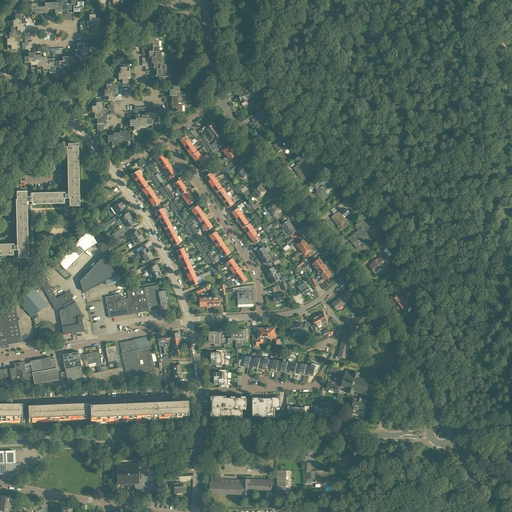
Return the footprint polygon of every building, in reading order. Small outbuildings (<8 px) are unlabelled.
[(57,0),(57,3),(57,7),(61,6),(61,11),(67,10),(67,4),(63,4),(63,0),(57,0)] [(70,0),(71,4),(67,4),(67,10),(73,10),(73,6),(77,6),(77,2),(76,0),(70,0)] [(83,2),(77,2),(77,6),(73,6),(73,10),(73,12),(80,12),(79,8),(83,8),(83,2)] [(41,13),(41,7),(37,7),(37,3),(31,4),(31,10),(35,10),(35,14),(41,13)] [(45,7),(41,7),(41,13),(47,13),(47,9),(51,9),(51,3),(45,3),(45,7)] [(57,3),(51,3),(51,9),(55,9),(55,13),(61,13),(61,11),(61,6),(57,7),(57,3)] [(15,14),(15,20),(19,20),(19,24),(23,24),(25,24),(25,18),(21,18),(21,14),(15,14)] [(89,15),(89,21),(93,21),(93,25),(97,25),(99,25),(99,18),(95,18),(95,15),(89,15)] [(13,20),(13,26),(13,27),(17,26),(17,30),(21,30),(23,30),(23,24),(19,24),(19,20),(15,20),(13,20)] [(97,31),(97,25),(93,25),(93,21),(89,21),(87,21),(87,27),(88,27),(88,31),(91,31),(97,31)] [(11,27),(11,33),(15,33),(15,37),(19,37),(21,37),(21,30),(17,30),(17,26),(13,27),(13,26),(11,27)] [(9,33),(9,39),(13,39),(13,43),(17,43),(19,43),(19,37),(15,37),(15,33),(11,33),(9,33)] [(152,43),(152,47),(159,47),(158,40),(155,41),(155,37),(148,37),(148,44),(152,43)] [(9,39),(7,39),(7,50),(11,50),(11,49),(17,49),(17,43),(13,43),(13,39),(9,39)] [(77,44),(77,50),(81,50),(82,54),(86,54),(88,54),(88,48),(87,48),(84,48),(84,44),(77,44)] [(149,57),(151,57),(155,57),(155,53),(159,53),(159,47),(152,47),(152,51),(148,51),(149,57)] [(77,50),(75,50),(75,57),(77,57),(77,60),(86,60),(86,54),(82,54),(81,50),(77,50)] [(24,64),(30,63),(31,63),(30,59),(34,59),(34,55),(34,53),(28,53),(28,57),(24,57),(24,64)] [(151,63),(153,63),(157,63),(157,59),(163,59),(163,53),(159,53),(155,53),(155,57),(151,57),(151,63)] [(30,66),(37,65),(37,61),(41,61),(41,57),(41,55),(34,55),(34,59),(30,59),(31,63),(30,63),(30,66)] [(37,68),(43,67),(43,63),(47,63),(47,59),(47,57),(41,57),(41,61),(37,61),(37,65),(37,68)] [(63,61),(59,61),(59,68),(70,67),(70,63),(69,63),(69,57),(62,57),(63,61)] [(43,70),(49,70),(49,65),(53,65),(53,61),(53,59),(47,59),(47,63),(43,63),(43,67),(43,70)] [(154,69),(156,69),(160,69),(160,65),(164,65),(163,59),(157,59),(157,63),(153,63),(154,69)] [(49,70),(49,72),(55,71),(55,68),(59,68),(59,61),(53,61),(53,65),(49,65),(49,70)] [(156,75),(158,75),(162,75),(162,71),(166,71),(166,65),(164,65),(160,65),(160,69),(156,69),(156,75)] [(120,67),(120,73),(124,73),(124,77),(128,77),(131,77),(130,71),(129,71),(129,67),(120,67)] [(158,75),(158,81),(165,81),(165,77),(169,77),(168,71),(166,71),(162,71),(162,75),(158,75)] [(120,73),(118,73),(118,80),(122,80),(122,83),(129,83),(128,77),(124,77),(124,73),(120,73)] [(106,84),(106,90),(110,90),(110,94),(114,94),(116,94),(116,88),(112,88),(112,84),(106,84)] [(169,96),(171,96),(175,96),(175,92),(179,92),(179,91),(179,85),(173,86),(170,86),(170,89),(169,90),(169,96)] [(255,96),(253,93),(256,92),(255,88),(247,90),(247,89),(245,90),(245,91),(238,93),(242,103),(243,106),(248,104),(247,101),(247,99),(255,96)] [(104,97),(105,97),(106,100),(114,100),(114,94),(110,94),(110,90),(106,90),(104,90),(104,97)] [(171,96),(172,102),(181,102),(181,98),(182,98),(182,91),(179,91),(179,92),(175,92),(175,96),(171,96)] [(92,113),(94,113),(94,112),(98,112),(98,108),(102,108),(102,102),(95,102),(96,106),(92,106),(92,113)] [(181,102),(172,102),(172,108),(176,108),(176,112),(182,112),(182,105),(181,105),(181,102)] [(94,119),(96,119),(101,118),(100,114),(104,114),(104,108),(102,108),(98,108),(98,112),(94,112),(94,113),(94,119)] [(258,113),(259,116),(252,120),(257,128),(271,120),(265,109),(258,113)] [(147,113),(147,115),(148,115),(148,119),(152,119),(152,123),(158,123),(158,116),(154,116),(154,113),(147,113)] [(96,119),(97,128),(103,128),(103,121),(107,121),(107,114),(104,114),(100,114),(101,118),(96,119)] [(141,115),(141,117),(142,117),(142,121),(146,121),(146,125),(152,125),(152,123),(152,119),(148,119),(148,115),(147,115),(141,115)] [(135,118),(135,120),(136,120),(136,124),(140,124),(140,128),(146,127),(146,125),(146,121),(142,121),(142,117),(141,117),(135,118)] [(136,120),(135,120),(129,120),(130,126),(133,126),(134,130),(140,130),(140,128),(140,124),(136,124),(136,120)] [(206,128),(208,131),(215,125),(212,120),(204,126),(201,129),(202,131),(206,128)] [(208,131),(211,136),(218,130),(216,128),(217,127),(215,125),(208,131)] [(119,131),(119,133),(120,133),(120,137),(124,137),(124,141),(130,141),(130,134),(126,134),(126,130),(119,131)] [(211,136),(216,141),(209,147),(212,151),(217,147),(224,141),(222,138),(222,139),(220,137),(222,135),(218,130),(211,136)] [(279,135),(282,139),(279,142),(278,141),(273,145),(279,152),(284,148),(285,150),(292,145),(288,140),(290,139),(284,131),(279,135)] [(113,133),(113,135),(114,139),(118,139),(118,143),(124,143),(124,141),(124,137),(120,137),(120,133),(119,133),(113,133)] [(113,135),(107,135),(108,142),(111,142),(112,146),(118,145),(118,143),(118,139),(114,139),(113,135)] [(181,140),(184,145),(192,140),(190,138),(189,139),(187,136),(184,138),(183,136),(179,138),(181,140)] [(184,145),(188,151),(194,146),(192,143),(193,142),(192,140),(184,145)] [(68,144),(69,195),(69,198),(69,206),(79,206),(78,147),(78,144),(68,144)] [(223,151),(227,155),(233,150),(230,145),(226,148),(225,147),(220,150),(222,152),(223,151)] [(191,156),(192,156),(197,152),(194,146),(188,151),(191,156)] [(233,150),(227,155),(230,160),(237,155),(233,150)] [(192,156),(196,161),(202,157),(198,151),(197,152),(192,156)] [(302,162),(294,168),(301,177),(305,174),(307,177),(313,172),(306,163),(313,158),(306,153),(299,159),(302,162)] [(156,158),(159,163),(165,159),(162,154),(156,158)] [(196,161),(199,166),(205,162),(202,157),(196,161)] [(159,163),(163,168),(169,164),(165,159),(159,163)] [(205,162),(199,166),(203,171),(209,167),(205,162)] [(230,169),(227,171),(228,173),(231,171),(231,172),(236,168),(238,170),(242,174),(248,169),(245,164),(240,168),(239,166),(237,163),(234,166),(230,169)] [(163,168),(166,174),(173,169),(169,164),(163,168)] [(173,169),(166,174),(170,179),(176,175),(173,169)] [(248,169),(242,174),(245,179),(252,174),(248,169)] [(131,175),(135,180),(141,176),(138,171),(131,175)] [(206,177),(209,182),(215,178),(212,173),(206,177)] [(135,180),(138,185),(145,181),(141,176),(135,180)] [(209,182),(213,187),(219,183),(215,178),(209,182)] [(318,191),(315,193),(317,195),(318,194),(322,199),(327,195),(324,191),(326,189),(325,188),(328,186),(330,189),(332,186),(333,188),(336,185),(336,184),(333,180),(331,181),(329,179),(325,182),(324,181),(321,183),(320,181),(313,186),(318,191)] [(173,184),(177,189),(183,185),(180,180),(173,184)] [(142,191),(143,190),(148,187),(145,181),(138,185),(142,191)] [(217,193),(217,192),(223,189),(223,188),(219,183),(213,187),(217,193)] [(252,193),(254,195),(263,188),(259,183),(256,186),(254,183),(251,186),(253,188),(255,191),(252,193)] [(177,189),(181,194),(187,190),(183,185),(177,189)] [(143,190),(146,196),(152,192),(149,186),(148,187),(143,190)] [(223,189),(217,192),(221,198),(227,193),(223,188),(223,189)] [(263,188),(254,195),(257,198),(259,197),(260,198),(267,193),(263,188)] [(181,194),(184,200),(191,196),(187,190),(181,194)] [(18,246),(18,250),(18,258),(28,258),(27,202),(27,197),(26,191),(16,192),(18,246)] [(30,197),(27,197),(27,202),(32,202),(32,204),(64,204),(64,199),(69,198),(69,195),(65,195),(65,192),(30,193),(30,197)] [(146,196),(150,201),(156,197),(152,192),(146,196)] [(230,199),(227,194),(221,198),(224,203),(230,199)] [(191,196),(184,200),(188,205),(194,201),(191,196)] [(156,197),(150,201),(153,206),(159,202),(156,197)] [(339,211),(336,213),(337,214),(332,217),(339,226),(338,227),(342,232),(350,225),(347,221),(346,221),(341,216),(350,209),(351,211),(355,208),(346,197),(335,206),(339,211)] [(231,199),(224,203),(228,208),(234,204),(231,199)] [(125,208),(124,207),(123,205),(121,202),(118,204),(117,203),(113,206),(117,213),(125,208)] [(268,215),(269,214),(278,207),(274,202),(268,207),(268,206),(267,206),(266,206),(265,206),(264,206),(264,207),(263,207),(263,208),(264,209),(264,210),(268,215)] [(191,210),(195,215),(201,211),(198,206),(191,210)] [(281,217),(278,214),(281,211),(278,207),(269,214),(270,216),(273,214),(275,217),(276,219),(278,220),(281,217)] [(155,212),(158,217),(165,214),(162,208),(155,212)] [(232,213),(236,218),(242,214),(239,208),(232,213)] [(195,215),(199,221),(205,216),(201,211),(195,215)] [(118,219),(121,225),(131,218),(128,213),(118,219)] [(158,217),(161,223),(168,220),(165,214),(158,217)] [(236,218),(240,223),(246,219),(242,214),(236,218)] [(199,221),(202,226),(208,222),(205,216),(199,221)] [(131,218),(121,225),(124,230),(134,223),(131,218)] [(243,229),(244,228),(249,224),(246,219),(240,223),(243,229)] [(161,223),(164,229),(171,225),(168,220),(161,223)] [(282,230),(284,233),(292,226),(288,220),(282,225),(285,228),(282,230)] [(369,237),(368,236),(370,235),(370,232),(368,230),(370,229),(366,222),(364,220),(359,224),(362,228),(357,232),(357,231),(348,238),(353,244),(357,249),(359,247),(362,244),(364,247),(371,241),(370,240),(368,238),(369,237)] [(208,222),(202,226),(206,231),(212,227),(208,222)] [(244,228),(248,233),(254,229),(250,224),(249,224),(244,228)] [(164,229),(167,234),(174,231),(171,225),(164,229)] [(292,226),(284,233),(288,238),(297,231),(292,226)] [(97,243),(89,229),(57,262),(66,270),(86,249),(97,243)] [(248,233),(251,239),(257,234),(254,229),(248,233)] [(127,236),(130,241),(141,235),(138,230),(127,236)] [(167,234),(170,240),(177,237),(174,231),(167,234)] [(209,236),(213,241),(219,237),(215,232),(209,236)] [(257,234),(251,239),(255,244),(261,240),(257,234)] [(141,235),(130,241),(133,247),(144,241),(141,235)] [(177,237),(170,240),(173,246),(180,242),(177,237)] [(213,241),(217,246),(223,242),(219,237),(213,241)] [(297,245),(301,250),(307,245),(304,240),(297,245)] [(217,246),(220,252),(226,248),(223,242),(217,246)] [(257,251),(261,257),(267,253),(265,249),(268,247),(265,243),(258,247),(260,249),(257,251)] [(0,255),(13,255),(13,250),(18,250),(18,246),(14,246),(14,244),(0,244),(0,255)] [(307,245),(301,250),(305,256),(312,251),(310,250),(311,249),(307,245)] [(147,248),(144,249),(140,251),(138,253),(137,253),(139,258),(142,257),(143,256),(150,253),(147,248)] [(186,250),(184,251),(183,248),(176,251),(179,257),(187,253),(186,250)] [(226,248),(220,252),(224,257),(230,253),(226,248)] [(392,261),(389,257),(392,255),(387,248),(385,249),(383,248),(382,248),(384,250),(379,254),(381,257),(377,260),(376,260),(372,263),(373,263),(370,266),(375,272),(388,262),(389,264),(392,261)] [(150,253),(143,256),(142,257),(143,260),(141,261),(142,265),(146,263),(146,262),(153,258),(150,253)] [(188,253),(187,253),(179,257),(181,263),(188,260),(190,259),(188,253)] [(267,253),(261,257),(264,263),(267,262),(269,264),(275,260),(273,256),(270,258),(267,253)] [(80,281),(83,292),(115,275),(104,255),(80,281)] [(191,258),(190,259),(188,260),(181,263),(184,269),(191,266),(194,264),(191,258)] [(226,263),(229,268),(236,264),(232,258),(226,263)] [(315,267),(317,269),(324,264),(319,259),(318,259),(317,260),(317,261),(311,265),(314,269),(315,267)] [(229,268),(233,273),(239,269),(236,264),(229,268)] [(317,269),(321,274),(328,269),(326,266),(325,266),(324,264),(317,269)] [(149,275),(150,274),(159,271),(156,265),(149,269),(146,270),(149,275)] [(184,269),(187,275),(193,272),(191,266),(184,269)] [(267,271),(270,277),(277,274),(274,267),(267,271)] [(243,274),(239,269),(233,273),(235,277),(233,278),(234,280),(237,279),(243,274)] [(315,280),(312,282),(315,287),(318,285),(328,277),(328,278),(330,276),(332,275),(328,269),(321,274),(322,276),(319,279),(317,278),(314,279),(315,280)] [(159,271),(150,274),(152,277),(150,278),(151,281),(154,279),(154,280),(161,276),(159,271)] [(187,275),(189,281),(196,278),(193,272),(187,275)] [(280,280),(279,278),(281,277),(279,273),(277,274),(270,277),(273,284),(280,280)] [(243,274),(237,279),(240,284),(246,280),(243,274)] [(196,278),(189,281),(192,286),(199,283),(196,278)] [(36,291),(41,287),(36,279),(17,299),(33,319),(38,316),(36,313),(47,304),(36,291)] [(45,279),(40,282),(55,310),(64,305),(65,304),(72,300),(67,292),(56,298),(45,279)] [(302,290),(301,290),(304,295),(311,291),(306,283),(300,287),(302,290)] [(105,297),(109,318),(110,318),(161,309),(161,305),(168,304),(165,290),(158,292),(157,286),(127,291),(128,299),(124,299),(124,297),(120,295),(106,297),(105,297)] [(252,299),(252,291),(250,291),(244,291),(244,292),(240,292),(240,287),(232,288),(232,289),(228,290),(229,293),(232,292),(237,292),(237,304),(253,304),(252,299)] [(350,289),(344,294),(349,301),(355,296),(350,289)] [(111,324),(110,318),(109,318),(105,297),(106,297),(106,293),(93,295),(96,314),(90,315),(93,328),(111,324)] [(273,295),(275,303),(286,300),(285,293),(273,295)] [(344,294),(338,299),(343,306),(349,301),(344,294)] [(395,303),(396,305),(402,301),(405,299),(404,297),(407,297),(406,294),(404,294),(402,295),(399,297),(397,294),(394,297),(395,297),(391,300),(394,304),(395,303)] [(343,306),(338,299),(332,303),(337,310),(343,306)] [(402,301),(396,305),(398,307),(397,308),(400,311),(404,308),(404,309),(407,307),(402,301)] [(65,308),(59,311),(62,327),(63,335),(84,331),(81,312),(75,302),(74,303),(67,307),(65,308)] [(0,320),(0,345),(22,342),(15,305),(0,320)] [(366,310),(360,315),(365,322),(371,317),(366,310)] [(321,315),(318,317),(322,324),(323,323),(323,324),(326,322),(328,321),(326,317),(326,316),(325,316),(323,312),(323,313),(321,314),(321,315)] [(360,315),(354,320),(359,326),(365,322),(360,315)] [(322,324),(318,317),(315,318),(314,318),(312,319),(314,322),(313,323),(314,324),(316,327),(317,327),(316,327),(318,326),(319,326),(321,325),(321,324),(322,324)] [(359,326),(354,320),(348,324),(353,331),(359,326)] [(290,326),(291,331),(292,331),(292,333),(298,332),(299,337),(308,335),(306,327),(302,328),(301,323),(290,326)] [(41,338),(41,339),(44,335),(45,336),(46,336),(47,336),(48,336),(48,335),(49,334),(53,336),(54,335),(54,334),(54,333),(54,332),(54,331),(54,330),(54,329),(53,329),(53,328),(53,327),(52,327),(52,326),(51,326),(50,325),(49,325),(48,324),(47,324),(46,324),(45,324),(44,325),(43,325),(42,326),(41,326),(40,327),(39,328),(39,329),(39,330),(38,331),(38,332),(38,333),(38,334),(38,335),(39,335),(39,336),(39,337),(40,337),(40,338),(41,338)] [(214,331),(209,331),(209,338),(223,338),(223,331),(214,328),(214,331)] [(269,338),(268,329),(258,329),(258,339),(259,339),(259,340),(254,340),(255,346),(254,346),(254,351),(259,351),(258,344),(263,344),(262,338),(269,338)] [(239,331),(239,347),(242,347),(242,339),(247,339),(247,336),(248,336),(249,333),(247,333),(247,330),(239,330),(239,331)] [(239,331),(229,331),(229,339),(236,339),(236,347),(239,347),(239,331)] [(373,336),(378,343),(385,338),(380,331),(373,336)] [(164,334),(157,336),(158,343),(160,355),(162,354),(162,351),(165,350),(164,347),(172,346),(180,344),(180,340),(179,340),(179,339),(179,338),(178,333),(177,333),(177,332),(170,333),(170,334),(169,335),(165,336),(164,334)] [(344,334),(342,342),(350,344),(352,337),(344,334)] [(138,349),(135,350),(142,380),(156,377),(150,347),(148,347),(145,348),(143,338),(136,340),(138,349)] [(214,347),(221,347),(221,344),(223,344),(223,338),(209,338),(209,344),(214,344),(214,347)] [(385,338),(378,343),(384,350),(390,344),(385,338)] [(132,351),(131,341),(120,343),(122,353),(128,383),(142,380),(135,350),(132,351)] [(342,342),(339,349),(348,352),(350,344),(342,342)] [(179,351),(181,350),(181,348),(180,344),(172,346),(173,352),(170,352),(171,357),(180,355),(179,351)] [(122,367),(118,350),(116,350),(115,346),(105,348),(108,362),(116,360),(117,363),(118,368),(122,367)] [(348,352),(339,349),(337,357),(346,359),(348,352)] [(211,352),(211,359),(225,359),(225,352),(223,352),(223,350),(216,350),(216,352),(211,352)] [(62,355),(65,372),(61,373),(63,385),(68,384),(68,385),(84,382),(78,351),(62,355)] [(97,352),(86,354),(87,360),(84,361),(85,367),(86,370),(89,369),(89,366),(88,364),(96,363),(98,372),(101,372),(100,367),(99,362),(97,352)] [(383,362),(386,366),(389,364),(391,366),(402,358),(396,352),(387,359),(385,356),(381,359),(383,362)] [(239,366),(248,368),(251,357),(246,356),(246,357),(241,356),(240,360),(239,359),(238,364),(239,365),(239,366)] [(30,363),(29,364),(32,381),(34,380),(34,385),(58,380),(55,359),(51,360),(50,357),(30,361),(30,363)] [(257,369),(258,368),(257,368),(260,358),(255,357),(255,358),(251,357),(248,368),(248,367),(257,369)] [(267,370),(267,369),(269,359),(270,358),(265,357),(264,359),(260,358),(257,368),(258,368),(267,370)] [(225,359),(211,359),(211,365),(216,365),(216,368),(223,368),(223,365),(225,365),(225,359)] [(276,372),(276,371),(279,361),(274,359),(274,360),(269,359),(267,369),(276,372)] [(276,371),(285,373),(288,362),(288,360),(283,359),(283,362),(279,361),(276,371)] [(295,374),(295,373),(297,363),(298,362),(293,360),(292,363),(288,362),(285,373),(286,372),(295,374)] [(14,364),(15,368),(17,383),(32,381),(29,364),(24,364),(24,362),(14,364)] [(386,366),(383,362),(379,365),(374,369),(377,372),(379,376),(388,369),(386,366)] [(304,375),(304,374),(306,364),(302,363),(301,364),(297,363),(295,373),(304,375)] [(304,374),(313,377),(315,371),(317,371),(321,365),(311,363),(311,365),(306,364),(304,374)] [(169,373),(173,373),(181,372),(180,365),(172,366),(173,370),(169,370),(169,373)] [(125,384),(122,367),(118,368),(116,368),(108,370),(101,372),(98,372),(89,374),(91,383),(103,383),(104,385),(121,381),(122,384),(125,384)] [(9,368),(0,369),(0,378),(10,377),(9,369),(9,368)] [(15,368),(9,369),(10,377),(11,384),(17,383),(15,368)] [(214,372),(214,379),(228,379),(228,372),(226,372),(227,370),(219,370),(219,372),(214,372)] [(361,393),(360,397),(362,398),(363,393),(365,394),(365,395),(366,395),(367,389),(368,389),(369,386),(368,386),(370,380),(369,380),(369,381),(366,380),(366,379),(365,379),(362,378),(361,378),(358,377),(359,374),(360,373),(353,371),(353,372),(354,372),(353,376),(350,375),(350,374),(349,374),(346,373),(345,372),(344,377),(342,377),(342,376),(341,376),(340,381),(340,382),(340,381),(341,381),(342,382),(341,385),(329,381),(328,382),(326,387),(327,387),(326,388),(343,394),(345,388),(346,388),(349,389),(348,392),(347,392),(347,393),(353,395),(353,394),(354,390),(357,391),(357,392),(358,392),(361,393)] [(228,379),(214,379),(214,385),(219,385),(219,388),(226,388),(226,385),(228,385),(228,379)] [(226,417),(236,417),(242,417),(242,410),(246,410),(246,407),(247,407),(247,398),(242,398),(226,398),(226,396),(213,396),(213,401),(213,412),(213,417),(226,417)] [(253,397),(253,418),(275,418),(275,408),(280,408),(280,397),(265,397),(265,398),(260,398),(260,397),(253,397)] [(362,398),(360,397),(360,398),(359,398),(358,399),(352,397),(351,401),(353,401),(351,408),(352,408),(351,410),(355,412),(356,409),(361,411),(364,401),(361,400),(362,398)] [(86,407),(28,409),(29,421),(29,422),(91,419),(90,411),(90,406),(89,406),(89,403),(89,402),(86,402),(86,403),(86,407)] [(188,419),(188,407),(157,408),(157,403),(154,403),(154,408),(90,411),(91,419),(91,423),(186,419),(188,419)] [(0,421),(22,422),(22,406),(0,405),(0,421)] [(298,418),(298,407),(292,407),(292,406),(288,406),(288,405),(287,405),(287,415),(292,415),(292,418),(298,418)] [(305,407),(298,407),(298,418),(305,418),(305,415),(310,415),(310,405),(309,405),(309,406),(305,406),(305,407)] [(319,418),(325,418),(325,407),(319,407),(319,406),(314,406),(314,405),(314,415),(319,415),(319,418)] [(325,407),(325,418),(331,418),(331,415),(338,415),(338,410),(333,410),(333,407),(325,407)] [(15,451),(0,451),(0,463),(16,462),(15,451)] [(0,464),(0,474),(15,474),(14,463),(6,463),(5,464),(0,464)] [(307,471),(305,471),(306,480),(315,479),(315,482),(320,482),(327,482),(327,471),(311,471),(311,463),(307,463),(307,471)] [(136,484),(136,492),(155,491),(153,466),(137,467),(137,464),(117,465),(117,485),(136,484)] [(277,470),(277,494),(286,495),(287,471),(277,470)] [(242,495),(249,495),(250,490),(271,490),(271,488),(272,488),(272,486),(272,477),(269,477),(269,480),(250,479),(249,479),(243,479),(242,481),(221,480),(221,476),(212,475),(212,482),(210,482),(210,494),(218,494),(242,494),(242,495)] [(40,479),(39,485),(51,488),(53,481),(40,479)] [(171,487),(174,487),(174,492),(175,493),(183,493),(184,492),(184,487),(183,486),(182,484),(181,483),(181,482),(170,483),(171,487)] [(0,510),(6,511),(8,511),(11,497),(0,495),(0,497),(0,510)]
